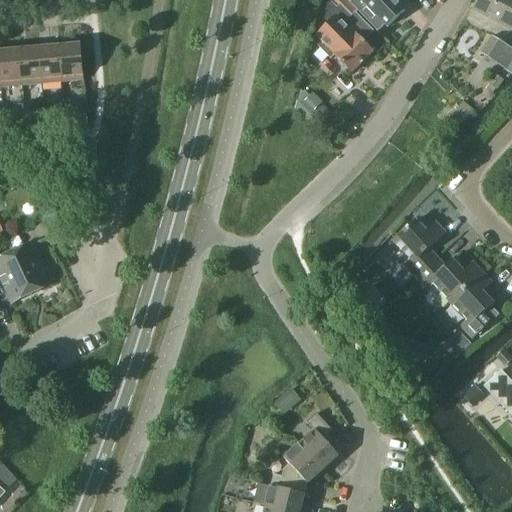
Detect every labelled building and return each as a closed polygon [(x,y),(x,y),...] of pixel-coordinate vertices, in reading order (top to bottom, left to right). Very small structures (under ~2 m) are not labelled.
[(322,0),(312,43),(318,47),(330,60),(334,57),(351,74),(373,53),(359,38),(369,29),(355,15),(356,14),(345,3),(342,0),(322,0)] [(352,0),(347,5),(375,34),(384,25),(388,29),(404,12),(392,0),(352,0)] [(511,0),(478,0),(472,13),(511,34),(511,31),(511,0)] [(481,56),(505,72),(511,61),(511,52),(492,39),(481,56)] [(80,47),(56,49),(59,84),(83,82),(80,47)] [(59,84),(56,49),(33,51),(36,86),(59,84)] [(13,88),(36,86),(33,51),(10,53),(13,88)] [(0,53),(0,89),(13,88),(10,53),(0,53)] [(497,91),(503,81),(495,76),(489,85),(497,91)] [(57,103),(58,114),(70,113),(69,102),(57,103)] [(16,107),(17,118),(29,117),(28,106),(16,107)] [(71,124),(70,113),(58,114),(59,125),(71,124)] [(30,128),(29,117),(17,118),(18,129),(30,128)] [(414,222),(391,244),(408,261),(402,266),(414,279),(436,259),(428,251),(445,236),(435,225),(425,234),(414,222)] [(53,284),(34,244),(16,252),(0,259),(0,281),(11,304),(53,284)] [(444,268),(436,259),(414,279),(426,292),(431,287),(448,305),(481,275),(472,265),(462,274),(451,262),(444,268)] [(481,275),(448,305),(464,323),(459,328),(471,341),(493,321),(485,313),(492,306),(481,294),(490,285),(481,275)] [(454,361),(469,347),(459,336),(444,350),(454,361)] [(482,389),(511,420),(511,386),(499,373),(482,389)] [(287,414),(302,400),(291,388),(275,402),(287,414)] [(323,473),(338,459),(332,453),(338,447),(328,437),(332,434),(315,416),(306,425),(313,433),(298,447),(323,473)] [(307,487),(323,473),(298,447),(283,461),(288,466),(283,471),(280,480),(272,478),(270,490),(304,498),(307,487)] [(270,490),(265,509),(277,511),(307,511),(301,510),(304,498),(270,490)]
